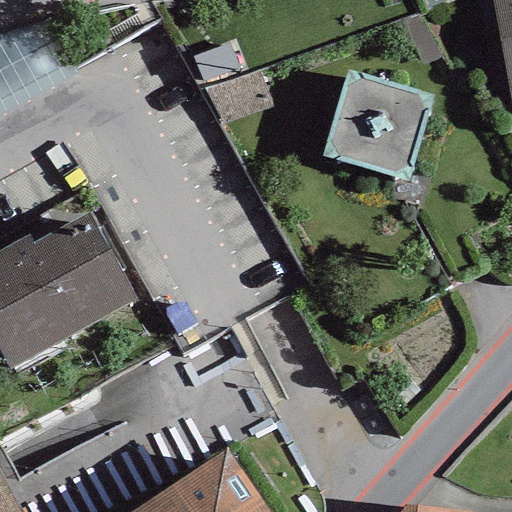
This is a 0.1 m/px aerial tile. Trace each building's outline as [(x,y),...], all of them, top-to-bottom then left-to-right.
[(511,0),(491,0),(508,90),(511,113),(511,112),(511,0)] [(0,122),(80,81),(47,25),(0,37),(0,122)] [(432,95),(347,70),(321,157),(407,182),(432,95)] [(0,355),(7,369),(135,300),(88,213),(33,243),(28,235),(0,250),(0,355)] [(267,511),(226,449),(129,511),(267,511)] [(0,511),(20,511),(0,475),(0,511)]
